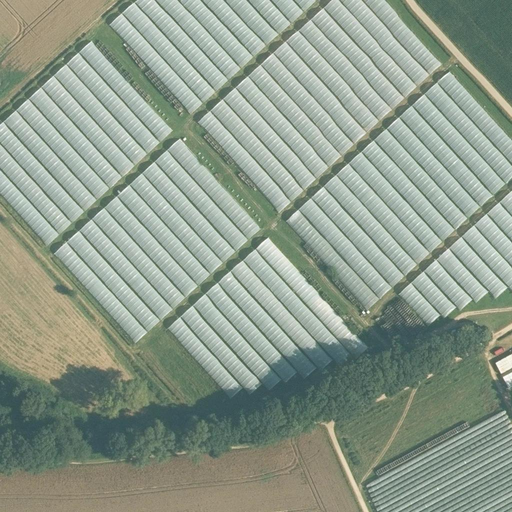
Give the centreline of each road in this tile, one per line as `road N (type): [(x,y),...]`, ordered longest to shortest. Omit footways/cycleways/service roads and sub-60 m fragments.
road 1 (track): [(511,318),(231,425),(170,419),(0,214)]
road 2 (track): [(0,466),(99,467),(251,450),(381,397),(511,327)]
road 3 (track): [(126,0),(0,117)]
road 4 (unclassified): [(511,116),(405,0)]
